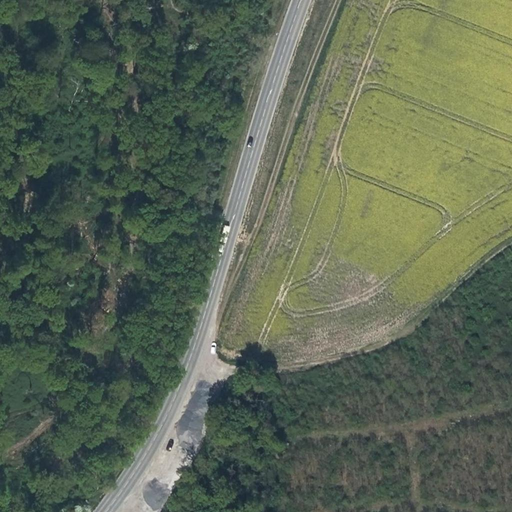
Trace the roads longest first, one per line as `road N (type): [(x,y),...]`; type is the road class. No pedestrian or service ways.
road 1 (secondary): [(105,511),(177,392),(301,0)]
road 2 (track): [(338,0),(257,230),(193,350)]
